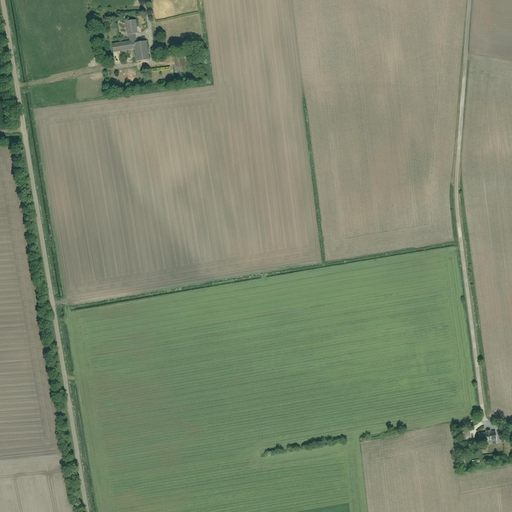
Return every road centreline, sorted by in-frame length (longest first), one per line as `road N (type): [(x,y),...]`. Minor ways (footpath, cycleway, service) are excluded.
road 1 (unclassified): [(90,511),(2,0)]
road 2 (track): [(484,427),(457,200),(470,0)]
road 3 (track): [(16,81),(154,63)]
